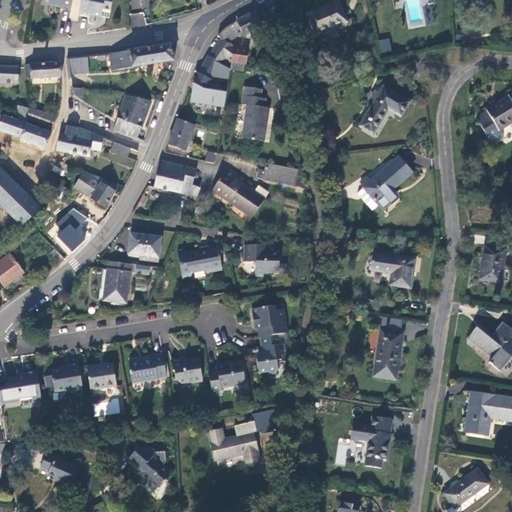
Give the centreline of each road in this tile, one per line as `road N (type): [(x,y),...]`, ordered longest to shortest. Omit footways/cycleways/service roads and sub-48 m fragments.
road 1 (residential): [(511,63),(472,67),(450,89),(443,111),(452,248),(412,511)]
road 2 (tertiary): [(195,30),(146,166),(119,215),(74,265),(0,324)]
road 3 (residential): [(0,328),(40,345),(210,317)]
road 4 (tertiary): [(195,30),(0,57)]
